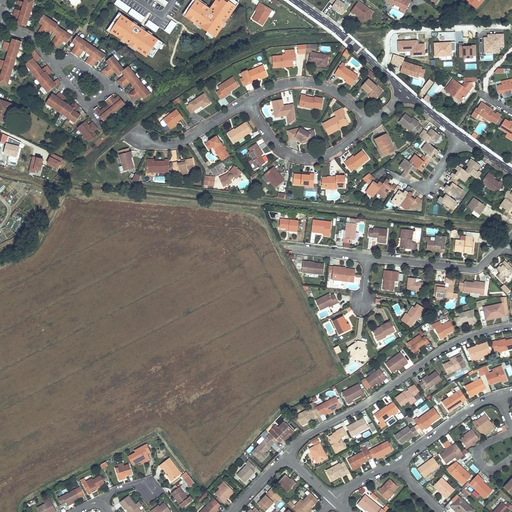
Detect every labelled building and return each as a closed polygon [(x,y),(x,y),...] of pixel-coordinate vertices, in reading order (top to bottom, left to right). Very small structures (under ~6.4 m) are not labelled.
[(29,17),(32,8),(34,0),(24,0),(24,1),(19,0),(17,0),(17,4),(23,6),(21,10),(15,8),(13,16),(19,18),(17,23),(26,26),(29,17)] [(203,10),(208,3),(209,0),(207,0),(203,7),(194,1),(192,4),(203,10)] [(330,0),(329,3),(332,5),(330,9),(343,16),(350,4),(343,0),(330,0)] [(412,1),(409,0),(384,0),(385,0),(401,8),(407,10),(412,1)] [(262,25),(269,13),(268,12),(270,9),(260,3),(258,5),(260,6),(257,12),(259,13),(259,14),(258,16),(257,16),(256,15),(253,19),(262,25)] [(65,30),(58,25),(59,24),(52,19),(44,14),(40,20),(39,22),(43,24),(44,25),(43,26),(42,25),(38,31),(45,36),(49,30),(48,29),(49,28),(50,29),(53,31),(53,33),(56,35),(58,36),(57,37),(56,36),(51,43),(58,47),(62,41),(61,40),(62,39),(63,40),(67,43),(72,35),(65,30)] [(483,35),(483,54),(499,54),(499,48),(504,48),(503,34),(483,35)] [(99,50),(92,45),(85,40),(77,35),(72,42),(76,45),(77,46),(76,47),(75,46),(71,52),(78,57),(82,51),(81,50),(82,49),(83,50),(87,52),(90,55),(92,56),(91,57),(89,56),(85,62),(92,67),(96,61),(95,60),(96,59),(97,60),(101,62),(106,55),(99,50)] [(13,67),(16,58),(19,50),(22,41),(12,38),(11,43),(5,41),(2,49),(8,51),(7,56),(5,60),(0,58),(0,67),(2,68),(1,73),(0,72),(0,82),(7,85),(10,76),(13,67)] [(398,41),(398,52),(404,52),(405,55),(425,55),(424,44),(419,44),(418,41),(398,41)] [(306,47),(306,45),(298,45),(298,54),(306,54),(306,52),(306,47)] [(475,46),(458,47),(459,57),(463,57),(463,59),(476,59),(475,46)] [(51,78),(48,74),(52,71),(47,65),(42,69),(39,65),(36,61),(41,57),(35,49),(34,49),(30,53),(33,57),(25,64),(31,71),(37,78),(36,78),(37,78),(42,85),(47,92),(54,87),(61,82),(58,79),(54,82),(51,78)] [(293,60),(292,55),(295,55),(295,50),(285,50),(286,55),(273,56),(274,67),(293,66),(293,60)] [(326,66),(329,55),(311,52),(309,61),(318,62),(318,65),(326,66)] [(421,69),(422,67),(403,61),(404,58),(393,54),(391,62),(402,65),(400,72),(410,75),(410,74),(412,74),(412,76),(418,78),(419,76),(421,69)] [(140,80),(134,73),(129,66),(124,69),(119,62),(113,55),(106,61),(109,65),(110,66),(109,67),(108,66),(102,70),(107,77),(113,72),(112,71),(113,70),(114,72),(117,75),(122,72),(125,75),(125,76),(124,77),(123,76),(117,81),(123,87),(129,83),(128,81),(129,80),(130,82),(133,85),(136,89),(136,90),(135,91),(134,90),(129,94),(133,101),(139,96),(139,95),(140,94),(141,95),(143,99),(150,94),(145,86),(140,80)] [(357,69),(361,65),(353,57),(349,61),(357,69)] [(170,59),(167,65),(173,69),(177,63),(170,59)] [(266,74),(263,65),(248,71),(247,70),(241,73),(243,78),(240,79),(244,86),(248,84),(252,83),(252,81),(259,77),(266,74)] [(358,76),(344,66),(342,70),(339,68),(334,74),(338,76),(339,75),(346,80),(352,84),(358,76)] [(230,91),(239,86),(233,77),(218,87),(220,90),(217,92),(221,99),(225,97),(224,95),(230,91)] [(381,93),(375,88),(377,86),(368,79),(362,86),(370,93),(369,94),(369,95),(375,100),(381,93)] [(461,102),(473,86),(472,82),(466,82),(462,86),(453,79),(445,89),(461,102)] [(426,94),(432,82),(428,80),(421,92),(426,94)] [(511,82),(503,84),(497,85),(499,93),(504,92),(504,93),(506,93),(511,91),(511,82)] [(370,93),(362,86),(361,87),(369,94),(370,93)] [(77,112),(80,107),(77,104),(74,101),(71,105),(67,103),(63,100),(66,96),(59,92),(56,96),(52,93),(46,103),(53,108),(60,113),(67,117),(75,123),(81,115),(77,112)] [(203,107),(210,103),(204,94),(189,103),(190,104),(187,106),(191,112),(202,105),(203,107)] [(118,110),(125,104),(119,96),(116,99),(117,100),(116,101),(115,99),(112,95),(105,100),(109,105),(110,106),(109,107),(108,105),(105,108),(102,110),(103,112),(102,112),(101,111),(97,106),(94,109),(103,121),(111,115),(118,110)] [(321,109),(323,99),(314,97),(314,98),(314,100),(305,98),(305,97),(306,97),(306,96),(301,95),(298,106),(313,108),(313,107),(321,109)] [(431,104),(435,100),(428,95),(424,99),(431,104)] [(0,120),(5,122),(11,104),(0,100),(0,120)] [(290,106),(290,105),(286,105),(286,106),(284,107),(284,106),(283,100),(273,102),(275,117),(287,115),(288,125),(289,124),(295,120),(296,119),(294,105),(290,106)] [(493,113),(490,111),(490,110),(491,109),(481,102),(477,109),(476,108),(472,115),(478,120),(481,115),(492,122),(493,121),(496,124),(502,115),(497,112),(496,114),(493,113)] [(338,126),(347,122),(343,113),(344,113),(342,108),(334,112),(336,116),(323,123),(329,134),(339,129),(338,126)] [(176,122),(183,117),(177,109),(163,119),(169,127),(176,122)] [(421,126),(418,124),(419,122),(414,119),(413,120),(412,119),(405,114),(399,122),(407,128),(408,127),(412,131),(411,132),(415,135),(421,126)] [(511,136),(511,123),(510,122),(506,120),(500,128),(508,133),(507,133),(508,134),(511,136)] [(93,132),(98,128),(92,122),(88,125),(87,126),(86,125),(87,124),(85,121),(77,128),(83,135),(89,142),(96,136),(94,133),(93,134),(92,133),(93,132)] [(234,143),(252,131),(246,122),(235,130),(235,131),(229,135),(234,143)] [(316,140),(314,130),(310,131),(309,132),(309,133),(308,133),(306,132),(300,128),(288,131),(290,140),(296,139),(296,137),(297,137),(298,138),(302,141),(306,140),(307,142),(316,140)] [(435,142),(440,136),(431,129),(429,132),(430,133),(429,135),(427,134),(426,133),(427,131),(424,129),(419,136),(427,142),(430,144),(433,140),(435,142)] [(394,151),(386,133),(375,138),(379,148),(380,148),(384,156),(394,151)] [(226,150),(217,136),(205,143),(209,149),(213,147),(214,148),(216,147),(220,154),(226,150)] [(438,151),(430,144),(427,142),(421,149),(427,154),(425,157),(429,161),(431,162),(433,159),(430,157),(432,155),(431,153),(432,152),(433,153),(436,155),(438,151)] [(260,158),(259,156),(261,155),(263,154),(257,143),(249,148),(251,151),(250,152),(254,159),(251,161),(256,168),(265,162),(262,157),(260,158)] [(4,155),(17,159),(20,147),(7,144),(4,155)] [(134,168),(131,157),(130,151),(120,154),(124,171),(134,168)] [(355,170),(369,159),(362,151),(354,157),(348,162),(347,160),(344,163),(351,171),(354,168),(355,170)] [(0,160),(8,163),(10,157),(0,153),(0,160)] [(47,165),(60,171),(65,160),(52,154),(47,165)] [(420,165),(421,164),(423,164),(424,162),(427,164),(429,161),(425,157),(424,156),(421,159),(415,155),(410,162),(405,159),(399,166),(405,170),(401,176),(403,177),(408,179),(411,175),(408,173),(410,172),(410,169),(410,168),(412,169),(414,171),(417,168),(421,171),(424,168),(421,166),(420,165)] [(29,172),(41,173),(43,159),(31,157),(29,172)] [(169,174),(169,159),(165,159),(165,161),(155,161),(147,161),(147,172),(167,172),(167,174),(169,174)] [(195,168),(193,159),(185,160),(185,162),(181,162),(178,163),(177,162),(173,163),(175,172),(179,171),(180,173),(180,174),(188,172),(188,170),(195,168)] [(476,171),(474,170),(476,168),(477,169),(480,165),(471,159),(466,165),(468,167),(465,171),(458,166),(456,169),(458,171),(459,171),(458,173),(456,173),(455,175),(453,173),(450,176),(452,178),(456,180),(459,178),(464,182),(470,174),(477,179),(482,173),(478,171),(478,172),(476,171)] [(236,179),(242,172),(235,166),(230,172),(231,173),(229,174),(228,176),(227,174),(219,178),(223,187),(232,182),(231,179),(232,179),(233,178),(234,177),(236,179)] [(284,180),(280,175),(279,176),(275,171),(276,170),(274,167),(264,174),(275,188),(284,180)] [(314,184),(315,174),(310,174),(310,175),(302,175),(294,174),(293,184),(305,185),(310,186),(310,183),(314,184)] [(495,193),(502,184),(499,181),(498,182),(493,178),(487,174),(481,182),(495,193)] [(399,206),(400,204),(406,209),(409,208),(413,203),(417,206),(421,200),(417,197),(415,200),(413,199),(411,199),(410,198),(411,197),(413,194),(409,192),(409,193),(405,191),(403,193),(402,194),(401,193),(401,192),(399,190),(401,188),(398,185),(397,186),(394,184),(392,187),(390,185),(388,186),(387,185),(388,184),(390,181),(386,179),(383,184),(378,181),(376,183),(376,184),(374,184),(374,182),(372,180),(374,178),(371,175),(365,180),(370,184),(365,191),(373,196),(377,191),(385,197),(389,190),(392,192),(393,191),(396,194),(391,200),(399,206)] [(345,188),(345,176),(336,176),(335,177),(335,180),(334,180),(334,177),(327,177),(327,178),(327,179),(324,179),(322,181),(322,188),(325,188),(328,186),(332,186),(332,189),(336,189),(336,187),(345,188)] [(457,197),(462,190),(456,185),(458,182),(456,180),(452,178),(450,181),(452,183),(451,185),(451,186),(451,187),(451,188),(450,187),(449,187),(447,185),(444,188),(446,189),(443,192),(446,194),(445,196),(445,198),(444,199),(443,198),(440,196),(438,200),(451,209),(456,202),(449,197),(452,194),(457,198),(457,197)] [(511,194),(509,193),(510,192),(507,189),(502,196),(505,198),(500,206),(506,210),(503,214),(509,219),(511,215),(509,213),(511,211),(510,209),(511,208),(511,207),(511,194)] [(466,209),(480,216),(486,205),(471,198),(466,209)] [(485,214),(495,218),(497,212),(488,207),(485,214)] [(298,232),(299,220),(280,218),(279,228),(287,228),(289,229),(289,231),(298,232)] [(330,236),(332,222),(313,220),(311,232),(315,232),(316,230),(324,230),(323,233),(323,235),(330,236)] [(354,239),(356,224),(346,223),(345,231),(344,238),(343,238),(343,242),(351,243),(352,239),(354,239)] [(386,243),(388,229),(374,228),(373,230),(370,229),(369,236),(378,237),(378,242),(386,243)] [(412,242),(413,230),(401,229),(400,238),(401,238),(402,238),(403,238),(402,248),(415,250),(416,242),(412,242)] [(444,252),(445,238),(444,236),(438,236),(436,237),(436,240),(430,240),(428,239),(428,237),(425,236),(425,241),(427,241),(427,249),(434,250),(439,251),(440,251),(440,252),(444,252)] [(473,253),(474,242),(473,241),(473,237),(466,236),(465,241),(456,239),(454,249),(464,250),(464,252),(473,253)] [(376,250),(377,238),(369,238),(368,249),(376,250)] [(323,274),(324,264),(314,263),(308,262),(308,261),(303,260),(302,272),(310,273),(318,274),(323,274)] [(511,271),(511,267),(505,261),(501,264),(503,265),(501,267),(500,266),(499,266),(496,269),(497,271),(500,273),(499,274),(503,278),(510,272),(511,273),(511,271)] [(503,265),(501,264),(501,263),(494,269),(496,272),(497,271),(496,269),(499,266),(500,266),(501,267),(503,265)] [(354,282),(355,269),(345,268),(345,269),(340,269),(340,267),(334,266),(332,279),(354,282)] [(398,281),(399,271),(384,270),(383,279),(384,280),(386,280),(385,289),(393,290),(394,281),(398,281)] [(422,290),(423,282),(415,281),(416,278),(408,277),(407,289),(422,290)] [(464,282),(464,283),(459,283),(458,289),(463,290),(463,292),(470,292),(479,294),(479,295),(484,295),(485,283),(480,282),(480,283),(474,283),(464,282)] [(504,283),(500,287),(506,293),(510,290),(504,283)] [(453,293),(454,287),(448,287),(445,287),(445,288),(436,287),(435,296),(443,297),(452,298),(453,297),(453,293)] [(338,302),(334,294),(331,296),(330,294),(316,300),(320,310),(329,306),(334,303),(335,304),(338,302)] [(417,321),(425,308),(417,303),(415,307),(409,315),(407,314),(407,313),(406,313),(401,320),(411,326),(415,320),(417,321)] [(501,303),(482,306),(484,317),(499,314),(499,317),(504,316),(501,303)] [(473,309),(460,313),(461,316),(459,316),(455,317),(457,325),(461,324),(461,322),(467,320),(469,324),(477,321),(473,309)] [(344,325),(347,324),(343,316),(333,321),(339,334),(347,330),(344,325)] [(440,320),(430,325),(432,329),(434,328),(436,327),(438,331),(436,332),(439,339),(444,336),(443,333),(453,329),(449,320),(441,324),(440,320)] [(385,335),(395,331),(390,321),(381,325),(381,326),(382,329),(374,333),(377,341),(386,336),(385,335)] [(429,342),(424,336),(421,338),(419,335),(406,344),(412,352),(418,348),(424,343),(426,344),(429,342)] [(496,339),(491,341),(493,350),(498,349),(498,351),(511,348),(511,337),(505,339),(496,341),(496,339)] [(366,354),(367,349),(365,346),(366,342),(358,341),(357,346),(356,346),(353,347),(352,345),(348,347),(347,351),(350,351),(350,354),(352,354),(355,360),(356,360),(363,361),(368,357),(366,354)] [(486,341),(467,349),(471,359),(473,358),(482,355),(490,351),(486,341)] [(400,353),(385,363),(391,372),(395,369),(402,365),(403,366),(408,363),(400,353)] [(450,360),(442,364),(447,374),(461,367),(461,368),(466,366),(460,354),(455,356),(456,357),(450,360)] [(379,369),(365,380),(371,387),(376,384),(381,379),(383,381),(386,378),(379,369)] [(489,372),(485,374),(489,385),(500,380),(505,378),(502,369),(489,374),(489,372)] [(422,381),(418,383),(423,389),(426,387),(428,389),(441,380),(435,372),(428,377),(422,381)] [(480,378),(464,387),(470,397),(475,394),(475,392),(480,389),(481,390),(485,388),(480,378)] [(365,379),(361,382),(367,390),(371,387),(365,380),(365,379)] [(358,384),(342,392),(347,402),(351,400),(363,394),(358,384)] [(402,393),(395,398),(400,406),(407,401),(410,405),(416,400),(413,396),(416,394),(411,387),(407,389),(408,391),(405,393),(403,394),(402,393)] [(460,389),(441,402),(448,412),(453,408),(452,407),(457,403),(459,404),(466,399),(460,389)] [(334,397),(315,408),(319,416),(323,414),(326,412),(327,413),(339,406),(334,397)] [(399,412),(393,403),(391,404),(387,407),(386,406),(380,411),(381,413),(375,417),(380,424),(383,421),(392,414),(393,416),(397,413),(399,412)] [(314,406),(297,415),(301,424),(307,421),(312,419),(313,420),(316,418),(317,419),(320,417),(319,416),(315,408),(314,406)] [(417,418),(414,421),(419,428),(422,426),(424,428),(429,425),(439,418),(433,409),(418,420),(417,418)] [(484,415),(472,423),(480,434),(492,425),(484,415)] [(363,420),(346,428),(350,438),(368,429),(363,420)] [(368,424),(373,432),(377,429),(372,421),(368,424)] [(272,429),(269,432),(280,442),(283,439),(289,433),(291,434),(294,431),(284,422),(278,428),(275,432),(272,429)] [(492,425),(480,434),(486,434),(491,431),(492,425)] [(407,426),(394,436),(400,444),(406,440),(413,435),(414,436),(417,434),(412,427),(409,429),(407,426)] [(342,428),(335,432),(336,433),(332,435),(329,437),(330,440),(332,445),(331,446),(335,453),(344,448),(339,438),(345,435),(342,428)] [(464,437),(460,440),(466,449),(479,440),(471,429),(468,432),(469,433),(464,437)] [(274,442),(267,436),(252,452),(261,461),(268,454),(265,452),(274,442)] [(386,441),(367,452),(371,459),(375,457),(376,459),(392,451),(386,441)] [(135,453),(128,457),(133,465),(140,461),(141,461),(140,459),(142,458),(143,460),(149,457),(147,454),(151,452),(147,444),(137,449),(138,451),(135,453)] [(319,444),(308,449),(310,453),(312,452),(317,463),(326,458),(319,444)] [(444,452),(439,455),(446,464),(454,458),(456,461),(464,456),(455,444),(452,446),(444,452)] [(366,450),(350,459),(354,466),(359,464),(360,465),(371,459),(367,452),(366,450)] [(169,458),(159,465),(162,469),(164,468),(168,474),(173,480),(181,474),(169,458)] [(432,458),(417,469),(422,477),(438,466),(432,458)] [(256,467),(248,460),(246,463),(247,464),(237,475),(244,482),(254,472),(253,470),(256,467)] [(129,464),(115,468),(119,479),(125,477),(132,474),(129,464)] [(339,464),(325,471),(330,481),(339,477),(344,474),(345,476),(349,474),(345,466),(341,469),(339,464)] [(452,464),(446,469),(463,485),(471,476),(466,471),(464,473),(460,469),(461,467),(458,465),(455,467),(452,464)] [(291,480),(285,474),(278,482),(288,492),(296,483),(292,479),(291,480)] [(92,478),(83,483),(89,494),(96,490),(95,488),(101,486),(105,483),(101,475),(93,479),(92,478)] [(194,483),(188,475),(183,479),(189,487),(194,483)] [(441,478),(434,485),(444,495),(443,496),(445,499),(454,490),(441,478)] [(511,478),(503,488),(511,496),(511,478)] [(381,487),(378,491),(386,499),(393,492),(398,486),(390,479),(386,484),(386,485),(385,486),(384,485),(382,488),(381,487)] [(480,479),(472,488),(485,500),(492,492),(483,483),(484,482),(480,479)] [(233,491),(226,483),(215,494),(224,502),(227,499),(226,498),(233,491)] [(444,495),(434,485),(433,487),(443,496),(444,495)] [(81,487),(59,498),(63,504),(66,502),(67,505),(73,502),(85,495),(81,487)] [(179,487),(172,493),(176,498),(177,497),(179,500),(178,501),(183,508),(193,500),(190,496),(188,498),(179,487)] [(467,497),(470,493),(464,487),(461,491),(467,497)] [(374,500),(377,496),(370,490),(367,494),(374,500)] [(233,491),(226,498),(227,499),(234,492),(233,491)] [(277,499),(269,492),(257,503),(265,511),(277,499)] [(393,492),(386,499),(388,500),(394,493),(393,492)] [(311,493),(308,496),(316,503),(318,500),(311,493)] [(365,494),(357,503),(361,506),(362,505),(367,510),(369,511),(383,511),(384,511),(365,494)] [(140,511),(141,511),(129,496),(120,502),(125,509),(127,508),(130,511),(140,511)] [(308,496),(295,509),(297,511),(307,511),(311,508),(316,503),(308,496)] [(59,498),(55,500),(59,508),(63,505),(63,504),(59,498)] [(459,498),(450,507),(453,510),(455,509),(458,511),(472,511),(474,511),(459,498)] [(215,499),(200,511),(216,511),(219,510),(217,508),(220,505),(215,499)] [(51,500),(37,507),(39,511),(51,511),(52,511),(56,511),(57,511),(51,500)] [(502,502),(493,511),(506,511),(509,510),(510,511),(511,508),(511,506),(508,503),(506,505),(502,502)]
